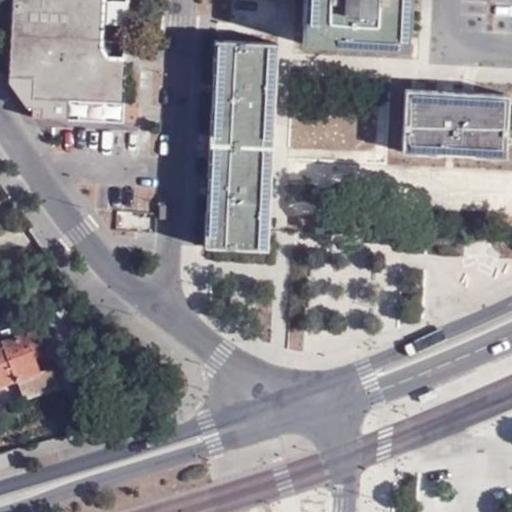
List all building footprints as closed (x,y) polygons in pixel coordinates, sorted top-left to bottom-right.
[(127,107),(133,0),(15,0),(11,81),(37,82),(36,102),(127,107)] [(405,48),(406,0),(307,0),(306,44),(405,48)] [(215,42),(211,144),(276,147),(279,99),(281,45),(215,42)] [(458,94),(406,92),(403,154),(506,158),(508,96),(458,94)] [(206,254),(271,256),(273,218),(274,188),(276,147),(211,144),(206,254)] [(34,329),(0,339),(0,383),(38,373),(30,346),(39,343),(34,329)] [(38,373),(16,380),(22,399),(57,389),(52,369),(38,373)]
